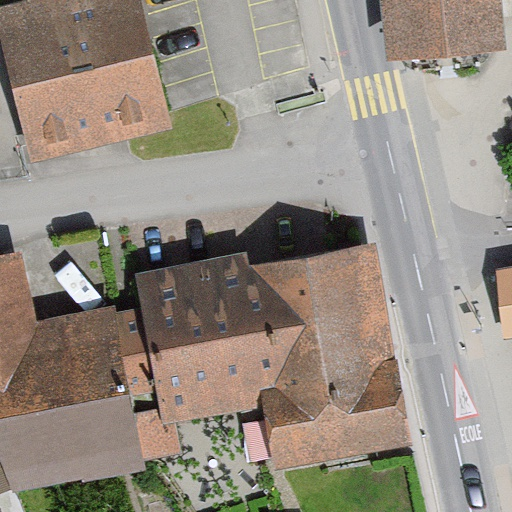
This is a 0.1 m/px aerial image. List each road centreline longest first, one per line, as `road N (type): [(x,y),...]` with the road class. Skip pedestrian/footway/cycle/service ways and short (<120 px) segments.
road 1 (residential): [(0,212),(394,172)]
road 2 (secondary): [(469,511),(416,262)]
road 3 (secondary): [(394,172),(351,0)]
road 4 (residential): [(511,74),(485,124),(394,172)]
